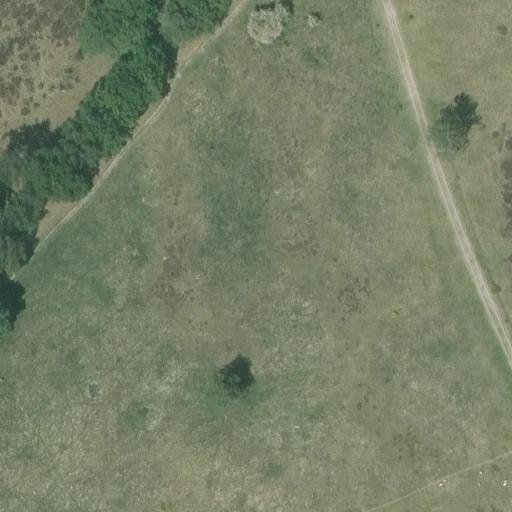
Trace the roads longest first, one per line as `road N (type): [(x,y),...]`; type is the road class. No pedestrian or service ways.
road 1 (track): [(511,361),(442,190),(384,0)]
road 2 (track): [(0,284),(166,104),(246,0)]
